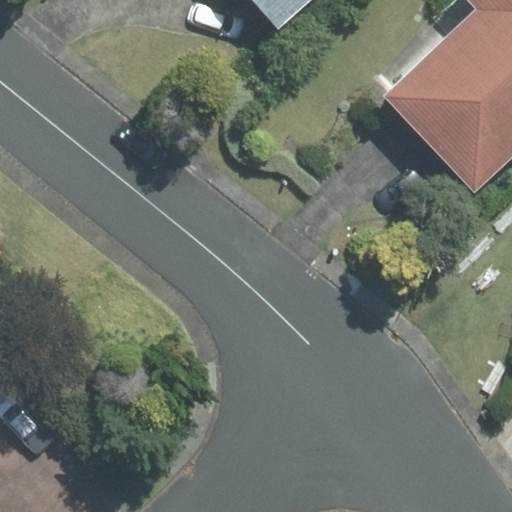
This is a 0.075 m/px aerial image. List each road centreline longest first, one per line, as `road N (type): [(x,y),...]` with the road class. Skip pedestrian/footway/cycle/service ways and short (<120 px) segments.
road 1 (residential): [(336,378),(220,261),(0,81)]
road 2 (residential): [(201,511),(336,378)]
road 3 (residential): [(460,511),(336,378)]
